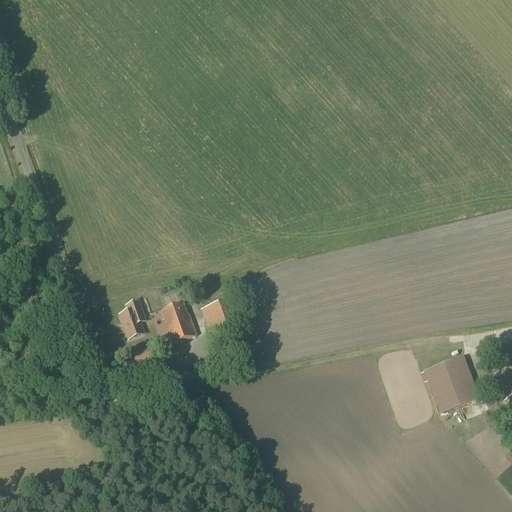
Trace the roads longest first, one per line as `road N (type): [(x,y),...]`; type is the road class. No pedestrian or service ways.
road 1 (track): [(511,328),(104,406),(96,399),(95,365)]
road 2 (unclassified): [(95,365),(0,105)]
